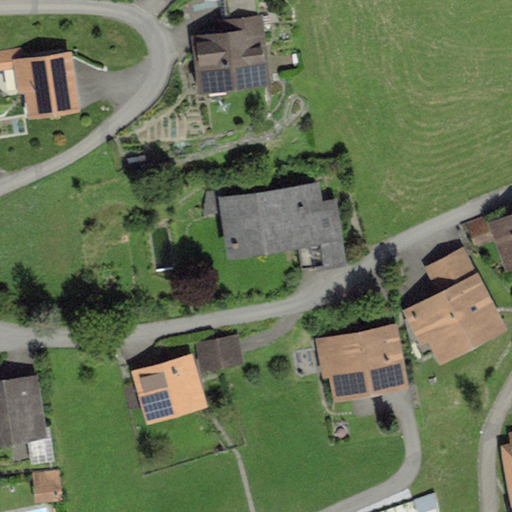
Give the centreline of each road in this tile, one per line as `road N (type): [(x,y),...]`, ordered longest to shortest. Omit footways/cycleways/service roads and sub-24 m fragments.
road 1 (residential): [(0,338),(117,333),(302,301),(443,220),(511,192)]
road 2 (residential): [(0,187),(62,157),(128,109),(145,94),(159,47),(128,11),(0,5)]
road 3 (residential): [(490,511),(490,443),(511,388)]
